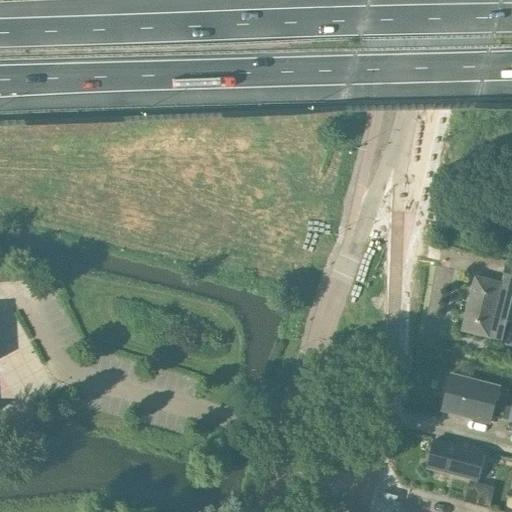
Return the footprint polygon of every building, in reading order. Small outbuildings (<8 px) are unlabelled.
[(511,267),(507,266),(503,278),(511,280),(511,267)] [(503,283),(476,276),(462,329),(489,336),(503,283)] [(511,409),(511,381),(502,379),(501,382),(494,380),(493,384),(452,373),(442,409),(490,422),(495,405),(511,409)] [(484,452),(435,438),(428,466),(472,478),(477,479),(484,452)] [(470,481),(465,501),(490,507),(495,487),(470,481)]
